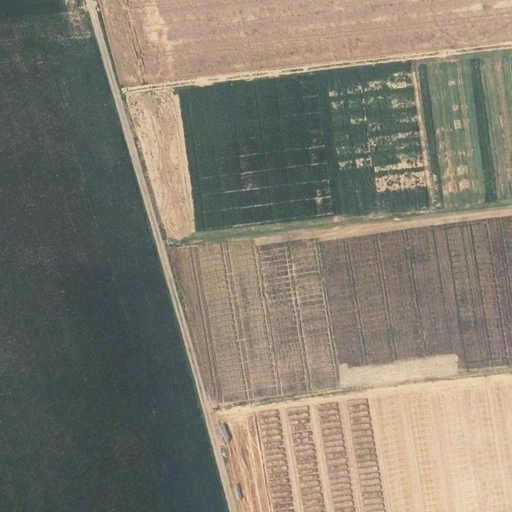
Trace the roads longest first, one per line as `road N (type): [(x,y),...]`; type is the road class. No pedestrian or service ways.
road 1 (track): [(116,93),(511,45)]
road 2 (track): [(135,155),(233,511)]
road 3 (unclassified): [(89,0),(135,155)]
